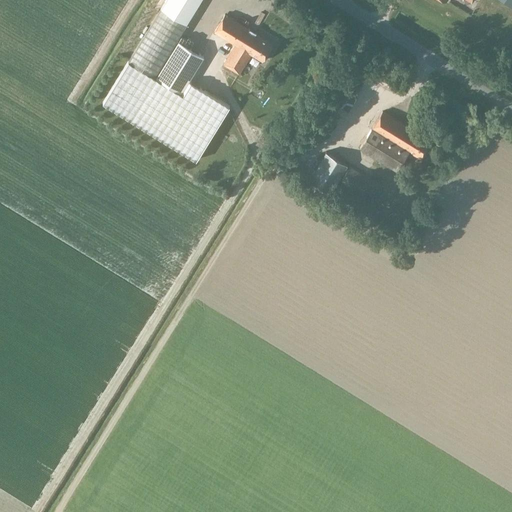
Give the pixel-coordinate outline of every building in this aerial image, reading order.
[(154,76),(200,0),(164,0),(160,7),(128,60),(154,76)] [(262,61),(272,44),(224,14),(214,31),(235,44),(223,63),(238,73),(250,54),(262,61)] [(178,40),(156,77),(180,92),(188,80),(203,56),(178,40)] [(156,77),(154,76),(128,60),(102,102),(195,159),(228,105),(188,80),(180,92),(156,77)] [(347,110),(357,96),(342,86),(333,101),(347,110)] [(249,92),(246,97),(256,104),(259,98),(249,92)] [(359,147),(381,160),(396,170),(408,150),(419,157),(430,140),(381,111),(359,147)] [(325,151),(308,179),(329,192),(346,164),(325,151)] [(373,200),(382,186),(349,164),(339,179),(373,200)]
